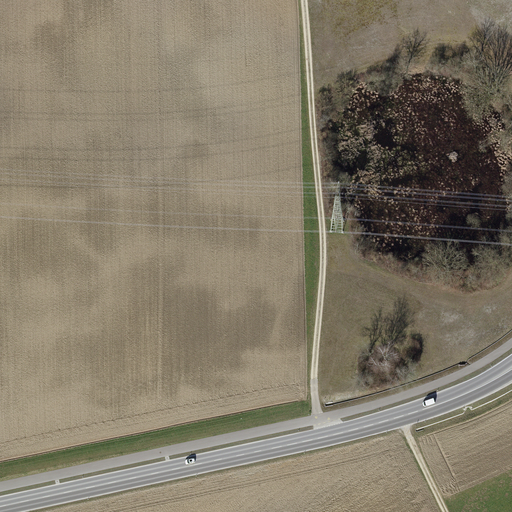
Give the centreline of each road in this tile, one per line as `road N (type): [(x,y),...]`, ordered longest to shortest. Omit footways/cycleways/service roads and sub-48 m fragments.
road 1 (secondary): [(511,368),(401,416),(0,505)]
road 2 (track): [(303,0),(324,251),(314,378),(322,436)]
road 3 (track): [(0,485),(317,419)]
